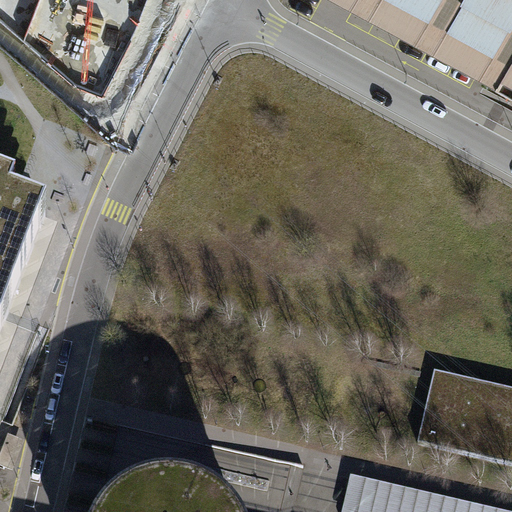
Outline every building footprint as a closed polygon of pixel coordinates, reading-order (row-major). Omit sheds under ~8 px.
[(95,0),(76,54),(145,78),(172,0),(95,0)] [(511,0),(340,0),(497,84),(496,87),(511,96),(511,0)] [(0,336),(46,217),(10,204),(15,192),(0,186),(0,336)] [(511,391),(435,373),(418,445),(511,466),(511,391)] [(498,511),(351,478),(342,511),(498,511)] [(224,511),(219,507),(202,497),(183,492),(164,491),(145,494),(127,502),(112,511),(224,511)]
